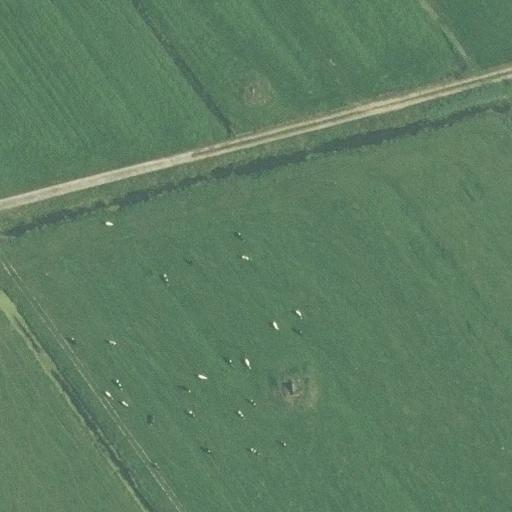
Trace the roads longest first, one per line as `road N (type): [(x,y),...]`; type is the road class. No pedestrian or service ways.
road 1 (track): [(0,212),(511,77)]
road 2 (track): [(182,511),(11,266),(0,270)]
